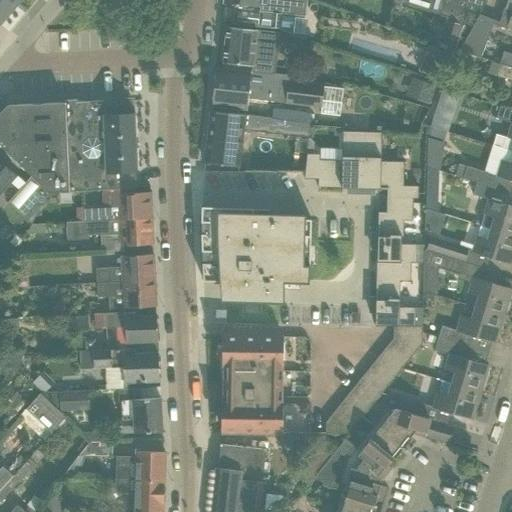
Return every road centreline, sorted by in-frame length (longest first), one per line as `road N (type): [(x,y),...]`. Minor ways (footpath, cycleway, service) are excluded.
road 1 (residential): [(184,511),(191,439),(175,217),(174,59)]
road 2 (residential): [(28,61),(174,59)]
